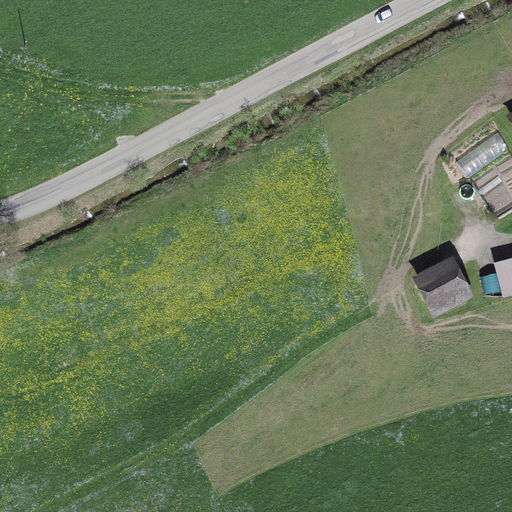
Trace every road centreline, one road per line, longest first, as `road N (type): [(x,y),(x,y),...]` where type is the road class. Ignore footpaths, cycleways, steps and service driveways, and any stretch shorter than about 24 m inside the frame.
road 1 (track): [(26,511),(214,415),(316,327),(344,271),(374,247),(455,246)]
road 2 (residential): [(421,0),(94,174),(0,211)]
